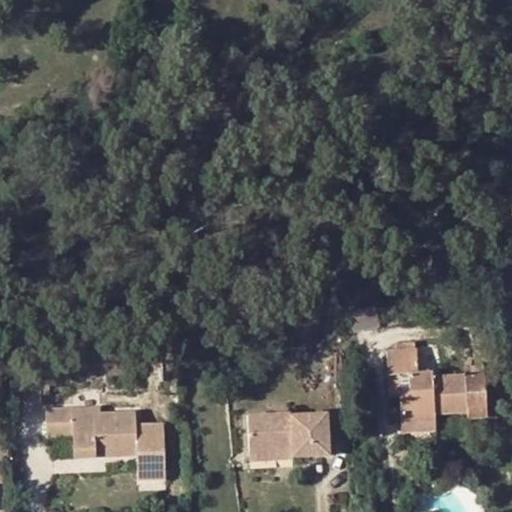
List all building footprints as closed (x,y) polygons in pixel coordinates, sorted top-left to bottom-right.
[(243,299),(218,302),(221,321),(245,319),(243,299)] [(376,307),(349,311),(353,330),(379,325),(376,307)] [(401,392),(400,396),(403,423),(436,421),(435,415),(434,410),(444,410),(444,414),(467,414),(464,376),(433,377),(432,372),(418,372),(418,366),(417,349),(388,351),(390,376),(408,375),(410,390),(401,392)] [(408,375),(390,376),(391,397),(400,396),(401,392),(410,390),(408,375)] [(54,380),(43,381),(43,396),(54,395),(54,380)] [(43,396),(43,381),(12,382),(13,412),(44,410),(43,396)] [(102,414),(74,415),(73,409),(47,410),(48,437),(74,436),(74,458),(138,455),(141,482),(167,480),(163,426),(136,427),(135,412),(102,414)] [(249,415),(250,452),(292,452),(293,458),(328,457),(327,417),(291,418),(291,414),(249,415)] [(436,421),(403,423),(403,432),(436,430),(436,421)] [(292,452),(250,452),(250,462),(293,461),(293,458),(292,452)]
